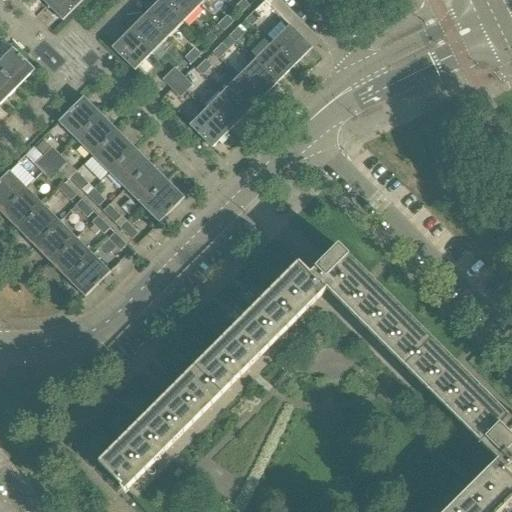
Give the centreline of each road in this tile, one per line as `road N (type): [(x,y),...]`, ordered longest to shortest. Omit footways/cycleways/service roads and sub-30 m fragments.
road 1 (residential): [(299,130),(92,331),(0,348)]
road 2 (residential): [(511,343),(299,130)]
road 3 (residential): [(493,22),(370,81)]
